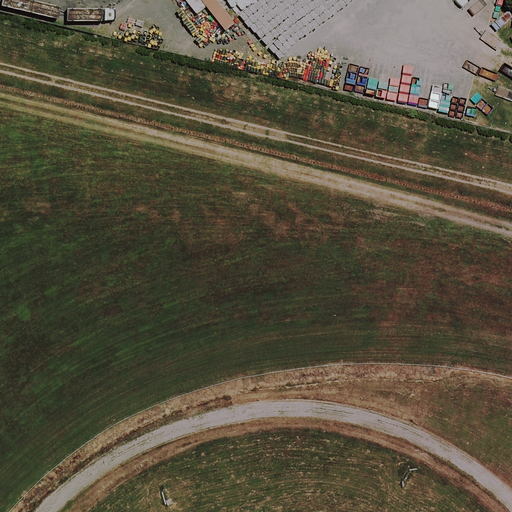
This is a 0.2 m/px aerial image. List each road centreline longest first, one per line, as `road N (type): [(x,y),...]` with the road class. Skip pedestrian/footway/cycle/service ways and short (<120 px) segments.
road 1 (track): [(511,190),(0,55)]
road 2 (track): [(51,511),(106,467),(216,418),(308,411),(370,419),(413,437),(511,501)]
